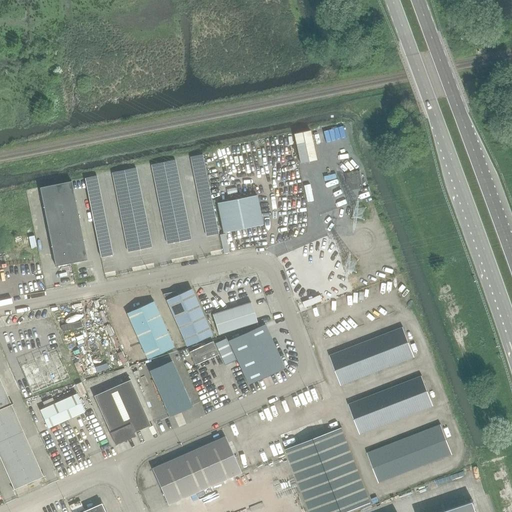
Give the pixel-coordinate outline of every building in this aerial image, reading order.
[(310,130),(294,134),(300,163),(316,160),(310,130)] [(163,163),(164,168),(176,166),(175,160),(163,163)] [(152,171),(164,168),(163,163),(151,165),(152,171)] [(176,166),(164,168),(165,174),(177,172),(176,166)] [(153,176),(165,174),(164,168),(152,171),(153,176)] [(113,179),(125,176),(124,171),(112,173),(113,179)] [(178,177),(177,172),(165,174),(166,180),(178,177)] [(154,182),(166,180),(165,174),(153,176),(154,182)] [(179,183),(178,177),(166,180),(167,185),(179,183)] [(138,180),(126,182),(127,188),(139,185),(138,180)] [(156,188),(167,185),(166,180),(154,182),(156,188)] [(55,184),(57,194),(73,191),(71,181),(55,184)] [(180,188),(179,183),(167,185),(169,191),(180,188)] [(41,197),(57,194),(55,184),(39,188),(41,197)] [(157,193),(169,191),(167,185),(156,188),(157,193)] [(181,194),(180,188),(169,191),(170,196),(181,194)] [(57,194),(59,204),(75,201),(73,191),(57,194)] [(158,199),(170,196),(169,191),(157,193),(158,199)] [(59,204),(57,194),(41,197),(43,207),(59,204)] [(183,200),(181,194),(170,196),(171,202),(183,200)] [(256,195),(217,203),(223,233),(262,225),(256,195)] [(142,202),(141,196),(129,199),(130,204),(142,202)] [(159,204),(171,202),(170,196),(158,199),(159,204)] [(184,205),(183,200),(171,202),(172,208),(184,205)] [(59,204),(61,214),(77,211),(75,201),(59,204)] [(160,210),(172,208),(171,202),(159,204),(160,210)] [(61,214),(59,204),(43,207),(45,217),(61,214)] [(185,211),(184,205),(172,208),(173,213),(185,211)] [(161,216),(173,213),(172,208),(160,210),(161,216)] [(121,218),(133,216),(132,210),(120,212),(121,218)] [(61,214),(63,224),(79,221),(77,211),(61,214)] [(186,216),(185,211),(173,213),(174,219),(186,216)] [(146,219),(144,213),(133,216),(134,221),(146,219)] [(162,221),(174,219),(173,213),(161,216),(162,221)] [(63,224),(61,214),(45,217),(47,227),(63,224)] [(187,222),(186,216),(174,219),(175,225),(187,222)] [(164,227),(175,225),(174,219),(162,221),(164,227)] [(63,224),(65,234),(81,230),(79,221),(63,224)] [(94,224),(95,229),(106,227),(105,221),(94,224)] [(188,228),(187,222),(175,225),(176,230),(188,228)] [(65,234),(63,224),(47,227),(49,237),(65,234)] [(165,233),(176,230),(175,225),(164,227),(165,233)] [(95,229),(96,235),(108,232),(106,227),(95,229)] [(124,235),(136,232),(135,227),(123,229),(124,235)] [(189,233),(188,228),(176,230),(178,236),(189,233)] [(65,234),(67,243),(83,240),(81,230),(65,234)] [(166,238),(178,236),(176,230),(165,233),(166,238)] [(96,235),(97,240),(109,238),(108,232),(96,235)] [(191,239),(189,233),(178,236),(179,241),(191,239)] [(67,243),(65,234),(49,237),(51,247),(67,243)] [(179,241),(178,236),(166,238),(167,244),(179,241)] [(67,243),(69,253),(85,250),(83,240),(67,243)] [(151,247),(150,241),(138,244),(139,249),(151,247)] [(69,253),(67,243),(51,247),(53,256),(69,253)] [(139,249),(138,244),(127,246),(128,252),(139,249)] [(85,250),(69,253),(71,263),(87,260),(85,250)] [(71,263),(69,253),(53,256),(55,266),(71,263)] [(191,289),(177,295),(176,291),(163,294),(169,308),(169,307),(186,346),(212,335),(191,289)] [(304,309),(322,302),(320,296),(302,303),(304,309)] [(153,301),(126,313),(147,359),(174,347),(153,301)] [(212,315),(218,334),(257,322),(251,302),(212,315)] [(264,324),(227,340),(235,358),(247,384),(284,368),(264,324)] [(225,336),(214,341),(224,363),(235,358),(227,340),(225,336)] [(218,354),(213,341),(189,352),(195,365),(218,354)] [(55,349),(37,357),(50,386),(68,378),(55,349)] [(50,386),(37,357),(19,365),(32,394),(50,386)] [(171,362),(149,372),(169,418),(193,407),(192,407),(191,407),(171,362)] [(123,441),(126,442),(127,439),(135,436),(134,433),(150,425),(130,380),(93,396),(110,432),(109,433),(115,445),(123,441)] [(81,382),(75,385),(80,396),(86,393),(81,382)] [(444,401),(444,402),(449,401),(446,390),(436,393),(438,402),(444,401)] [(76,394),(39,410),(47,428),(84,412),(76,394)] [(7,396),(0,398),(0,409),(13,404),(11,404),(7,396)] [(43,402),(45,408),(54,403),(52,398),(43,402)] [(0,419),(0,420),(15,414),(11,405),(13,404),(0,409),(0,419)] [(4,429),(19,423),(15,414),(0,420),(4,429)] [(380,479),(455,452),(443,420),(369,447),(380,479)] [(4,429),(8,438),(23,432),(19,423),(4,429)] [(347,511),(371,503),(342,428),(285,450),(309,511),(347,511)] [(0,441),(8,438),(4,429),(0,430),(0,441)] [(23,432),(8,438),(12,447),(27,441),(23,432)] [(168,505),(241,473),(225,436),(151,468),(168,505)] [(0,452),(12,447),(8,438),(0,441),(0,452)] [(12,447),(16,456),(31,450),(27,441),(12,447)] [(16,456),(12,447),(0,452),(0,459),(1,463),(16,456)] [(20,465),(35,459),(31,450),(16,456),(20,465)] [(20,465),(16,456),(1,463),(5,472),(20,465)] [(24,474),(39,468),(35,459),(20,465),(24,474)] [(24,474),(20,465),(5,472),(9,481),(24,474)] [(39,468),(24,474),(28,483),(43,477),(43,476),(39,468)] [(9,481),(13,489),(13,490),(28,483),(24,474),(9,481)] [(476,511),(473,502),(442,511),(476,511)] [(81,511),(104,511),(101,503),(81,511)]
